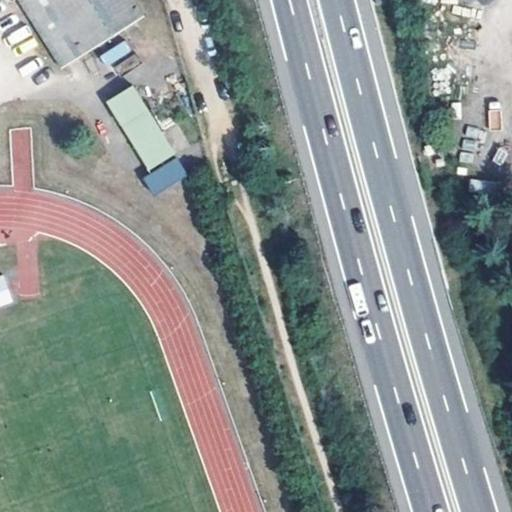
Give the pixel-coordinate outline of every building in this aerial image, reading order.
[(20,0),(64,68),(142,20),(130,0),(20,0)] [(109,67),(132,50),(124,39),(101,56),(109,67)] [(133,85),(107,101),(150,169),(175,153),(133,85)] [(178,157),(143,177),(155,196),(189,175),(178,157)] [(5,275),(0,275),(0,307),(13,305),(5,275)]
